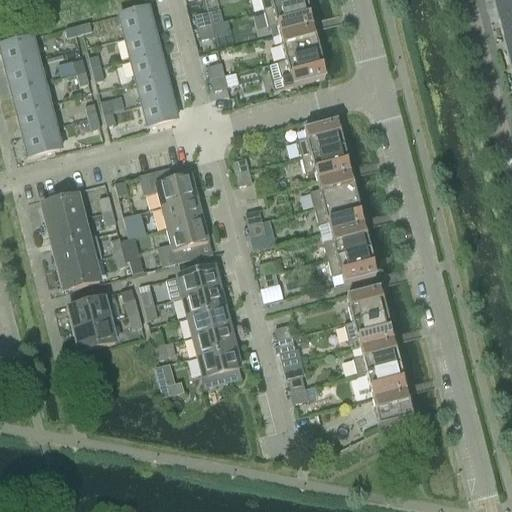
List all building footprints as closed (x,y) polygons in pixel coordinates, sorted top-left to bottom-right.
[(258,0),(263,15),(305,4),(304,0),(258,0)] [(511,0),(494,0),(500,22),(500,24),(511,20),(511,0)] [(276,29),(279,38),(310,30),(308,21),(309,21),(305,4),(263,15),(267,32),(276,29)] [(118,19),(124,42),(152,35),(146,12),(118,19)] [(193,20),(196,31),(210,28),(207,16),(193,20)] [(511,20),(500,24),(506,45),(511,43),(511,20)] [(76,30),(78,38),(91,35),(89,27),(76,30)] [(213,40),(210,28),(196,31),(200,43),(213,40)] [(66,41),(78,38),(76,30),(64,33),(66,41)] [(280,47),(284,64),(318,55),(314,38),(313,38),(310,30),(279,38),(281,46),(280,47)] [(124,42),(130,64),(158,57),(152,35),(124,42)] [(0,49),(0,54),(5,73),(36,65),(30,41),(0,49)] [(273,95),(292,90),(324,82),(321,72),(323,72),(318,55),(284,64),(276,66),(276,67),(266,69),(273,95)] [(130,64),(136,87),(164,80),(158,57),(130,64)] [(88,61),(91,75),(100,72),(96,59),(88,61)] [(73,65),(76,78),(84,76),(81,63),(73,65)] [(5,73),(11,97),(42,88),(36,65),(5,73)] [(206,71),(210,83),(223,79),(220,67),(206,71)] [(94,86),(103,84),(100,72),(91,75),(94,86)] [(76,78),(79,90),(87,88),(84,76),(76,78)] [(226,91),(223,79),(210,83),(213,94),(226,91)] [(136,87),(141,108),(169,101),(164,80),(136,87)] [(11,97),(16,119),(48,111),(42,88),(11,97)] [(175,123),(169,101),(141,108),(147,131),(175,123)] [(99,106),(103,119),(112,117),(108,104),(99,106)] [(84,110),(87,123),(96,121),(93,108),(84,110)] [(16,119),(22,141),(54,133),(48,111),(16,119)] [(103,119),(106,130),(114,128),(112,117),(103,119)] [(90,134),(99,132),(96,121),(87,123),(90,134)] [(296,144),(300,161),(343,150),(338,133),(337,133),(335,124),(303,132),(305,142),(296,144)] [(59,153),(54,133),(22,141),(27,161),(59,153)] [(314,176),(316,184),(348,176),(346,168),(347,167),(343,150),(300,161),(305,178),(314,176)] [(231,166),(234,178),(248,175),(245,163),(231,166)] [(168,173),(138,180),(143,199),(156,195),(160,211),(195,202),(189,179),(171,184),(168,173)] [(251,186),(248,175),(234,178),(237,190),(251,186)] [(309,195),(313,212),(354,202),(356,201),(351,184),(350,185),(348,176),(316,184),(318,193),(309,195)] [(116,200),(117,200),(127,198),(124,185),(113,188),(116,200)] [(77,200),(40,209),(46,232),(82,222),(77,200)] [(327,227),(329,235),(361,227),(359,219),(360,218),(356,201),(354,202),(313,212),(318,229),(327,227)] [(98,204),(101,218),(111,215),(107,202),(98,204)] [(195,202),(160,211),(161,214),(166,233),(201,224),(195,204),(195,202)] [(244,217),(247,229),(261,225),(258,214),(244,217)] [(105,231),(114,229),(111,215),(101,218),(105,231)] [(125,234),(126,233),(136,231),(132,218),(121,221),(125,234)] [(82,222),(46,232),(52,255),(88,245),(87,242),(82,222)] [(170,249),(157,252),(161,270),(191,263),(188,252),(206,247),(201,227),(201,224),(166,233),(166,235),(170,249)] [(247,229),(250,241),(264,237),(261,225),(247,229)] [(322,246),(326,263),(368,253),(369,252),(365,235),(363,236),(361,227),(329,235),(332,244),(322,246)] [(88,245),(52,255),(57,275),(93,265),(101,263),(95,240),(87,242),(88,245)] [(109,247),(112,260),(122,258),(118,244),(109,247)] [(340,278),(343,287),(374,279),(372,270),(373,269),(369,252),(368,253),(326,263),(331,280),(340,278)] [(126,271),(124,266),(122,258),(112,260),(116,274),(126,271)] [(138,262),(134,264),(128,265),(131,277),(142,275),(138,262)] [(260,280),(274,277),(282,274),(279,263),(257,268),(260,280)] [(93,265),(57,275),(62,295),(98,285),(93,265)] [(176,281),(181,301),(218,292),(213,271),(176,281)] [(277,288),(274,277),(260,280),(263,292),(277,288)] [(347,309),(351,326),(385,317),(381,300),(380,300),(377,291),(346,299),(348,308),(347,309)] [(181,301),(186,321),(223,312),(218,292),(181,301)] [(140,297),(143,311),(153,308),(149,295),(140,297)] [(103,303),(66,312),(72,334),(109,324),(106,314),(116,311),(113,301),(103,303)] [(124,306),(128,320),(137,317),(134,304),(124,306)] [(143,311),(147,324),(156,322),(153,308),(143,311)] [(186,321),(191,341),(228,331),(223,312),(186,321)] [(131,333),(141,331),(137,317),(128,320),(131,333)] [(357,342),(359,351),(391,343),(388,334),(390,334),(385,317),(351,326),(343,328),(347,345),(357,342)] [(109,324),(72,334),(78,356),(114,346),(109,324)] [(274,333),(277,345),(290,341),(287,329),(274,333)] [(191,341),(196,361),(233,351),(228,331),(191,341)] [(150,337),(153,351),(163,348),(160,334),(150,337)] [(278,348),(273,350),(275,358),(293,353),(290,341),(277,345),(278,348)] [(364,377),(398,368),(394,351),(393,351),(391,343),(359,351),(361,359),(352,362),(356,379),(364,377)] [(153,351),(157,364),(166,361),(163,348),(153,351)] [(204,390),(219,386),(238,382),(236,372),(238,372),(233,351),(196,361),(204,390)] [(370,393),(372,402),(404,394),(401,385),(403,385),(398,368),(364,377),(369,394),(370,393)] [(287,384),(290,396),(303,392),(300,380),(287,384)] [(180,386),(166,390),(169,399),(182,396),(180,386)] [(306,404),(303,392),(290,396),(293,407),(306,404)] [(373,411),(379,434),(394,427),(393,425),(412,420),(407,402),(406,402),(404,394),(372,402),(374,411),(373,411)] [(314,432),(300,435),(303,447),(317,444),(314,432)]
